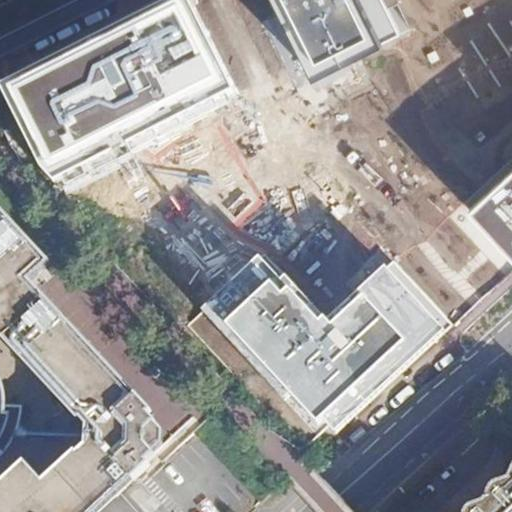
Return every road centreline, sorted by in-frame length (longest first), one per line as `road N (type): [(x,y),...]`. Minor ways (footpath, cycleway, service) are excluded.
road 1 (tertiary): [(511,322),(366,470)]
road 2 (tertiary): [(366,470),(511,365)]
